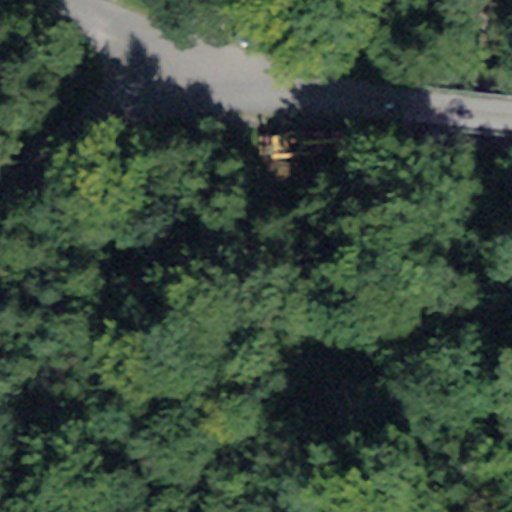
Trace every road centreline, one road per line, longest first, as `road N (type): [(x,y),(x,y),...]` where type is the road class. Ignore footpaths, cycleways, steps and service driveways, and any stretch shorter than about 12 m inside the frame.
road 1 (residential): [(511,112),(325,97),(198,51)]
road 2 (unclassified): [(198,51),(0,184)]
road 3 (residential): [(198,51),(46,0)]
